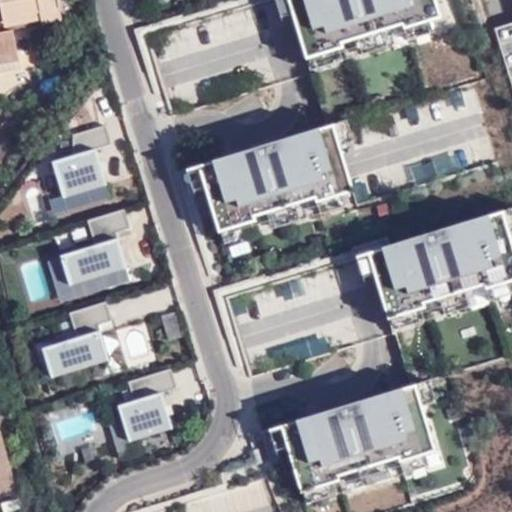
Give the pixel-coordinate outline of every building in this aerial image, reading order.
[(58,0),(0,0),(5,21),(42,13),(43,21),(43,25),(63,21),(58,0)] [(274,0),(281,20),(292,17),(292,15),(320,6),(318,0),(274,0)] [(292,17),(306,60),(309,59),(339,50),(344,48),(342,44),(354,40),(390,29),(402,25),(404,30),(430,22),(441,18),(435,0),(318,0),(320,6),(292,15),(292,17)] [(42,13),(5,21),(6,28),(43,21),(42,13)] [(430,22),(404,30),(407,41),(433,33),(430,22)] [(390,29),(354,40),(359,55),(395,44),(390,29)] [(0,58),(19,55),(15,31),(0,33),(0,58)] [(339,50),(309,59),(312,70),(342,61),(339,50)] [(0,66),(21,63),(19,55),(0,58),(0,66)] [(345,122),(329,69),(310,74),(327,128),(335,125),(345,122)] [(101,119),(68,128),(68,149),(48,155),(58,191),(101,178),(91,143),(107,138),(101,119)] [(335,128),(341,147),(353,144),(347,122),(345,122),(335,125),(336,128),(335,128)] [(205,190),(218,233),(221,232),(252,223),(256,222),(255,217),(267,214),(303,203),(315,199),(316,204),(342,196),(354,192),(341,147),(335,128),(336,128),(335,125),(327,128),(227,158),(233,180),(205,188),(205,190)] [(195,159),(190,141),(179,144),(185,162),(195,159)] [(194,193),(205,190),(205,188),(233,180),(227,158),(187,170),(194,193)] [(342,196),(316,204),(320,215),(346,207),(342,196)] [(125,222),(119,203),(83,214),(89,233),(125,222)] [(303,203),(267,214),(271,229),(308,218),(303,203)] [(503,214),(509,233),(511,232),(511,208),(503,211),(504,214),(503,214)] [(374,277),(388,320),(391,319),(421,310),(426,308),(424,304),(436,300),(472,289),(484,285),(485,290),(511,282),(511,281),(511,242),(509,233),(503,214),(504,214),(503,211),(395,244),(402,266),(374,275),(374,277)] [(127,228),(125,222),(89,233),(90,239),(113,232),(127,228)] [(252,223),(221,232),(225,243),(255,234),(252,223)] [(122,261),(113,232),(90,239),(56,250),(65,278),(122,261)] [(363,280),(374,277),(374,275),(402,266),(395,244),(356,257),(363,280)] [(511,283),(511,282),(485,290),(489,301),(511,293),(511,283)] [(472,289),(436,300),(441,315),(477,304),(472,289)] [(107,314),(101,296),(65,307),(71,326),(107,314)] [(421,310),(391,319),(394,330),(424,321),(421,310)] [(109,321),(107,314),(71,326),(73,332),(95,325),(109,321)] [(104,353),(95,325),(73,332),(38,342),(47,371),(104,353)] [(427,381),(411,329),(392,335),(408,387),(416,384),(427,381)] [(166,362),(123,375),(129,394),(113,399),(124,435),(168,422),(157,386),(172,382),(166,362)] [(416,387),(422,406),(435,402),(428,380),(427,381),(416,384),(417,387),(416,387)] [(287,450),(301,493),(304,492),(334,483),(339,481),(337,477),(349,473),(385,462),(397,458),(398,463),(424,455),(436,451),(422,406),(416,387),(417,387),(416,384),(408,387),(309,417),(315,439),(287,448),(287,450)] [(276,453),(287,450),(287,448),(315,439),(309,417),(269,430),(276,453)] [(0,491),(16,488),(1,430),(0,430),(0,491)] [(424,455),(398,463),(402,474),(428,466),(424,455)] [(385,462),(349,473),(354,488),(390,477),(385,462)] [(334,483),(304,492),(307,503),(337,494),(334,483)]
